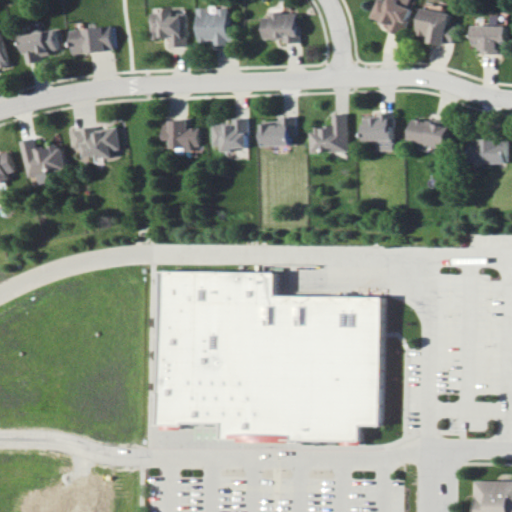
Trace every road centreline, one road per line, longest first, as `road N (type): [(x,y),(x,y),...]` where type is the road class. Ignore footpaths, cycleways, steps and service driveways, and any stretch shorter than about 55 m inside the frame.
road 1 (residential): [(0,114),(99,89),(345,78)]
road 2 (residential): [(345,78),(413,77),(511,101)]
road 3 (residential): [(511,450),(440,449),(439,511)]
